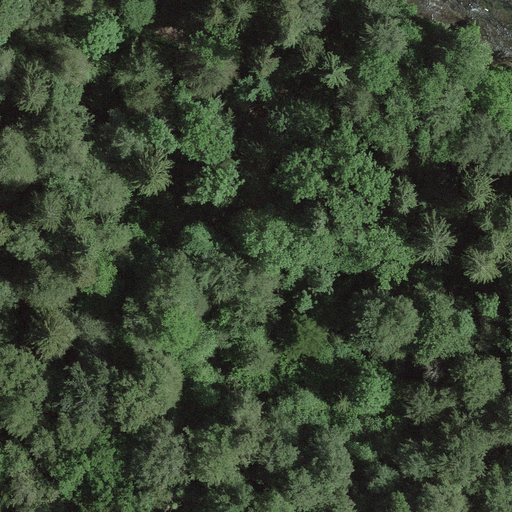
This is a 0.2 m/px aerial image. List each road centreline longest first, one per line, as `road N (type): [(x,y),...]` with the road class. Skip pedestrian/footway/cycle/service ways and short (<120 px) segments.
road 1 (track): [(95,0),(429,134),(511,188)]
road 2 (track): [(116,511),(0,303)]
